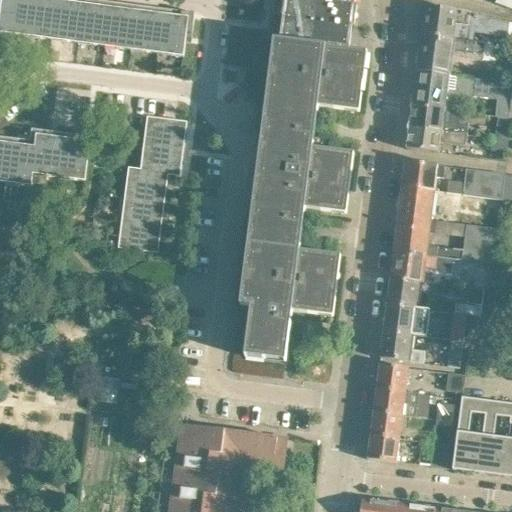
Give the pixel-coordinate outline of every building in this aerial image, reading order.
[(194,19),(46,0),(1,0),(0,13),(0,34),(183,58),(185,44),(191,44),(194,19)] [(272,0),(268,31),(267,38),(268,38),(271,39),(281,40),(281,42),(349,50),(352,27),(355,8),(355,0),(272,0)] [(425,7),(422,37),(469,43),(471,32),(508,37),(507,42),(511,42),(511,24),(466,12),(458,11),(426,7),(425,7)] [(422,37),(417,73),(451,78),(453,61),(454,57),(483,60),(485,45),(469,43),(422,37)] [(251,216),(240,306),(251,308),(245,357),(265,359),(284,362),(286,363),(286,359),(291,324),(291,319),(292,313),(333,318),(341,257),(338,257),(331,256),(300,252),(302,238),(305,214),(305,210),(323,212),(346,215),(348,198),(351,173),(354,155),(328,151),(313,149),(314,136),(316,121),(318,108),(359,113),(367,53),(349,50),(281,42),(274,41),(262,130),(251,216)] [(236,84),(239,84),(244,85),(245,73),(244,73),(238,72),(237,72),(236,81),(236,84)] [(511,85),(451,78),(417,73),(412,107),(444,111),(446,100),(472,103),(473,98),(497,102),(495,119),(498,119),(508,121),(511,99),(511,85)] [(412,107),(410,128),(467,136),(468,126),(459,125),(461,114),(444,111),(412,107)] [(147,118),(144,144),(183,149),(187,123),(147,118)] [(509,133),(510,121),(508,121),(498,119),(497,131),(509,133)] [(467,136),(410,128),(407,150),(439,154),(440,145),(465,148),(467,136)] [(35,148),(0,143),(0,183),(31,187),(33,175),(85,182),(87,168),(93,168),(96,144),(36,136),(35,148)] [(506,152),(508,140),(491,138),(490,150),(506,152)] [(180,172),(183,149),(144,144),(140,170),(140,171),(168,175),(168,176),(180,177),(180,172)] [(405,162),(402,188),(434,192),(436,179),(443,180),(445,167),(405,162)] [(129,168),(125,196),(165,200),(168,176),(168,175),(140,171),(140,170),(129,168)] [(464,196),(483,198),(501,200),(504,176),(504,175),(473,171),(473,172),(472,184),(465,183),(464,196)] [(511,177),(504,176),(501,200),(501,206),(511,206),(511,177)] [(402,188),(398,218),(431,222),(434,192),(402,188)] [(483,198),(464,196),(447,194),(445,204),(482,208),(483,198)] [(125,196),(122,222),(161,227),(165,200),(125,196)] [(433,223),(431,222),(398,218),(394,254),(457,262),(476,264),(493,266),(498,230),(466,227),(464,252),(429,248),(430,247),(433,223)] [(158,254),(161,227),(122,222),(118,249),(158,254)] [(163,244),(162,254),(171,255),(172,246),(163,244)] [(457,262),(394,254),(391,279),(421,283),(423,283),(425,268),(456,272),(457,262)] [(476,264),(474,277),(480,278),(479,283),(491,285),(493,266),(476,264)] [(418,310),(421,283),(391,279),(387,306),(418,310)] [(467,306),(466,316),(481,317),(482,305),(468,304),(467,306)] [(431,311),(418,310),(387,306),(384,332),(415,336),(428,338),(431,311)] [(454,314),(451,341),(463,343),(464,338),(478,340),(481,317),(466,316),(454,314)] [(415,336),(384,332),(380,360),(424,365),(426,353),(413,351),(415,336)] [(511,336),(485,334),(483,353),(511,355),(511,336)] [(451,341),(447,368),(459,370),(460,362),(463,343),(451,341)] [(408,369),(380,366),(376,389),(405,393),(408,369)] [(465,376),(449,374),(447,392),(456,393),(462,394),(465,376)] [(418,394),(405,393),(376,389),(373,413),(402,416),(415,418),(418,394)] [(478,474),(483,436),(470,434),(472,413),(486,415),(488,401),(462,398),(452,471),(478,474)] [(486,415),(483,436),(478,474),(503,478),(508,439),(495,437),(497,417),(511,418),(511,409),(511,404),(488,401),(486,415)] [(435,421),(452,423),(455,406),(438,404),(435,421)] [(511,409),(511,418),(510,424),(511,424),(511,439),(508,439),(503,478),(511,478),(511,409)] [(402,416),(373,413),(370,437),(399,440),(402,416)] [(450,441),(452,423),(435,421),(433,439),(450,441)] [(182,425),(170,511),(245,511),(252,468),(283,472),(288,440),(182,425)] [(399,440),(370,437),(367,460),(396,464),(399,440)] [(433,450),(431,468),(446,470),(449,452),(433,450)] [(362,500),(360,511),(382,511),(384,503),(362,500)] [(403,511),(404,505),(384,503),(382,511),(403,511)]
